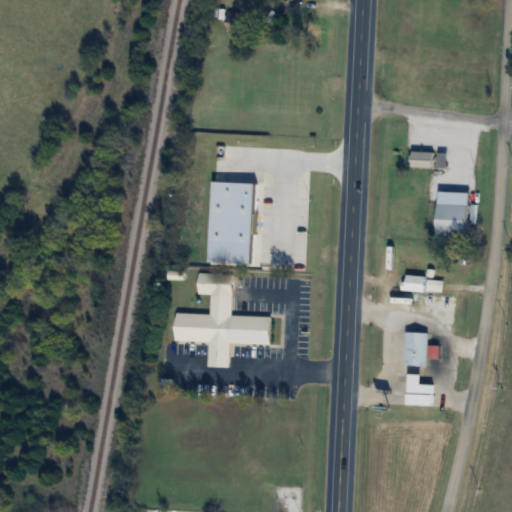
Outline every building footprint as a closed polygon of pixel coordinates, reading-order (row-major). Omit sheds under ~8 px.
[(241,28),(235,11),(223,15),(229,32),(241,28)] [(487,92),(462,89),(462,85),(441,83),(444,63),(426,61),(423,95),(486,102),(487,92)] [(412,167),(434,167),(434,151),(412,151),(412,167)] [(448,154),(441,153),(439,165),(446,167),(448,154)] [(470,204),(439,204),(439,236),(470,236),(470,204)] [(207,308),(172,306),(171,334),(205,335),(204,338),(203,360),(226,362),(227,339),(227,336),(266,338),(269,309),(229,308),(231,268),(196,267),(194,288),(207,288),(207,308)] [(427,277),(404,274),(402,289),(425,292),(427,277)] [(438,315),(448,315),(448,300),(438,300),(438,315)] [(429,332),(407,332),(407,365),(429,365),(429,332)]
